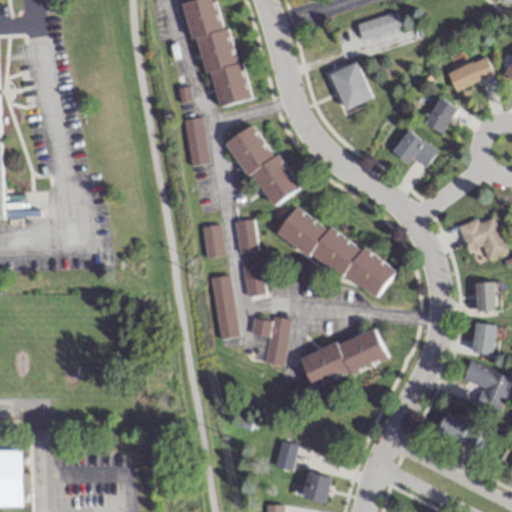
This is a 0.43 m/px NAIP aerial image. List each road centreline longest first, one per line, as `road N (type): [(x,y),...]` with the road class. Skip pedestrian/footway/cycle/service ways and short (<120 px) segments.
road 1 (residential): [(263,0),(300,123),(331,157),(415,220),(436,278),(429,356),(360,511)]
road 2 (residential): [(496,119),(480,131),(475,149),(481,167),(508,177),(505,118),(496,119)]
road 3 (residential): [(511,504),(387,441)]
